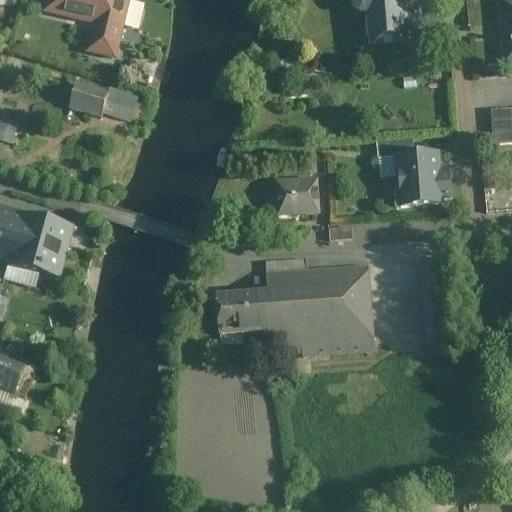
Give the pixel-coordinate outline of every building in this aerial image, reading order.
[(129,0),(47,0),(44,16),(94,28),(87,55),(115,62),(129,0)] [(416,0),(355,0),(351,1),(347,4),(345,8),(344,13),(346,17),(349,21),(354,23),(358,23),(362,23),(366,58),(422,53),(416,0)] [(511,0),(499,0),(503,59),(511,58),(511,0)] [(108,97),(78,87),(69,114),(100,123),(101,120),(131,129),(139,102),(109,94),(108,97)] [(511,107),(492,110),(496,145),(511,143),(511,107)] [(1,119),(0,128),(0,141),(14,143),(17,122),(1,119)] [(379,158),(397,156),(416,154),(414,140),(378,142),(379,158)] [(445,205),(441,152),(416,154),(397,156),(401,209),(445,205)] [(319,178),(276,180),(278,217),(321,215),(319,178)] [(0,198),(0,260),(63,278),(79,221),(0,198)] [(452,264),(425,266),(432,354),(459,352),(452,264)] [(374,353),(369,267),(268,274),(269,291),(217,295),(219,336),(266,334),(267,352),(304,349),(305,358),(374,353)] [(31,366),(0,355),(0,388),(20,396),(31,366)]
